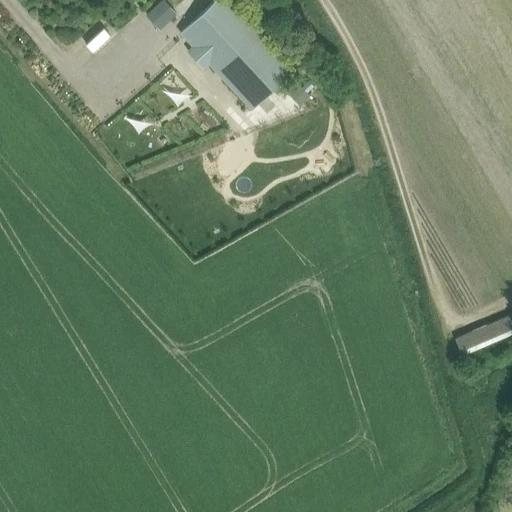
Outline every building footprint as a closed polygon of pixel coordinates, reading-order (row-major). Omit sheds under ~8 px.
[(164,0),(158,0),(146,12),(160,26),(176,12),(164,0)] [(167,0),(189,22),(211,0),(167,0)] [(213,0),(188,24),(178,33),(191,47),(187,50),(204,68),(208,64),(251,110),(297,68),(233,0),(213,0)] [(299,84),(290,93),(300,103),(309,94),(299,84)] [(511,312),(455,337),(460,349),(511,327),(511,312)]
